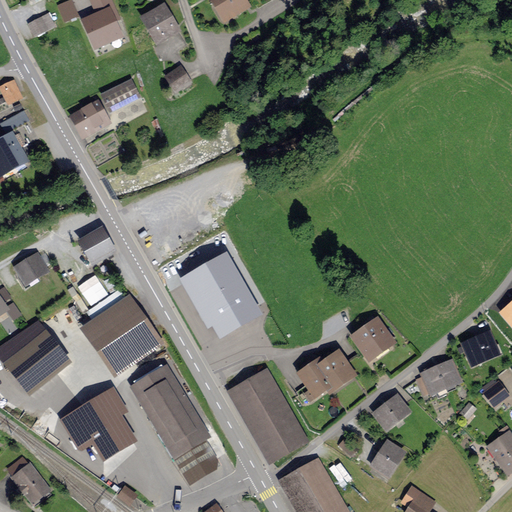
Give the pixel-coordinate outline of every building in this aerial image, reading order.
[(72,0),(57,7),(64,23),(79,17),(72,0)] [(112,0),(88,0),(95,14),(110,8),(112,13),(118,11),(112,0)] [(215,0),(226,18),(245,6),(241,0),(215,0)] [(95,14),(80,21),(94,52),(124,39),(112,13),(110,8),(95,14)] [(163,36),(165,40),(177,33),(170,22),(173,20),(166,9),(146,20),(158,40),(163,36)] [(28,25),(35,38),(54,27),(48,15),(28,25)] [(168,78),(176,91),(189,82),(180,70),(168,78)] [(10,105),(20,99),(12,82),(1,87),(10,105)] [(103,96),(111,111),(138,98),(130,83),(103,96)] [(104,127),(102,124),(109,120),(98,102),(72,117),(82,135),(88,132),(90,135),(104,127)] [(25,110),(0,121),(4,131),(30,120),(25,110)] [(0,173),(22,160),(17,151),(38,139),(28,121),(7,134),(10,140),(0,145),(0,173)] [(81,243),(93,263),(111,253),(99,232),(81,243)] [(227,255),(180,282),(209,332),(212,330),(220,343),(263,318),(227,255)] [(18,269),(26,283),(45,271),(37,257),(18,269)] [(0,294),(4,301),(11,297),(5,286),(0,289),(0,294)] [(88,331),(117,372),(157,343),(129,302),(88,331)] [(356,339),(369,357),(390,343),(377,324),(356,339)] [(45,334),(6,365),(30,395),(69,364),(45,334)] [(470,355),(473,364),(496,354),(487,335),(487,336),(488,338),(478,342),(477,340),(463,346),(467,356),(470,355)] [(328,385),(331,389),(351,375),(338,356),(322,368),(319,364),(317,366),(313,361),(304,367),(308,372),(302,375),(315,394),(328,385)] [(457,382),(449,364),(437,369),(445,387),(457,382)] [(133,389),(175,457),(208,437),(166,369),(133,389)] [(418,380),(425,396),(445,387),(437,369),(426,375),(426,377),(418,380)] [(307,442),(267,372),(231,392),(271,462),(307,442)] [(486,394),(495,406),(507,397),(498,385),(486,394)] [(132,440),(106,398),(65,423),(81,449),(94,441),(104,457),(132,440)] [(406,413),(395,399),(386,406),(397,420),(406,413)] [(377,414),(388,428),(397,420),(386,406),(377,414)] [(469,406),(463,413),(468,417),(474,410),(469,406)] [(503,461),(510,470),(511,468),(511,443),(510,441),(511,439),(511,435),(507,429),(500,433),(504,438),(490,448),(501,463),(503,461)] [(341,446),(351,455),(357,449),(349,441),(347,439),(341,446)] [(386,445),(373,465),(388,475),(401,455),(386,445)] [(11,473),(34,501),(48,490),(25,462),(11,473)] [(346,511),(318,462),(282,482),(299,511),(346,511)] [(406,497),(426,511),(427,511),(433,502),(412,488),(406,497)] [(125,489),(120,496),(130,504),(135,497),(125,489)] [(426,511),(406,497),(402,503),(408,507),(404,511),(426,511)]
